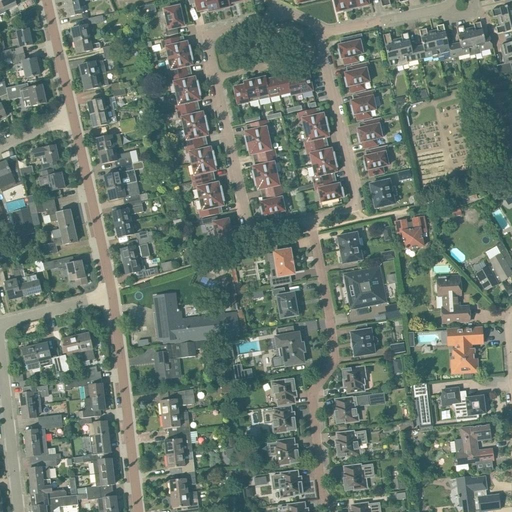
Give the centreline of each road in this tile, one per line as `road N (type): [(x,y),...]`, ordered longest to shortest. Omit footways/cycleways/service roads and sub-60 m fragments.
road 1 (residential): [(310,217),(250,230),(206,34),(281,11)]
road 2 (residential): [(330,511),(312,392),(334,359),(310,217)]
road 3 (residential): [(138,511),(111,291)]
road 4 (residential): [(111,291),(72,113)]
road 5 (residential): [(321,30),(353,207)]
road 6 (residential): [(19,511),(0,350)]
road 7 (residential): [(321,30),(443,8)]
